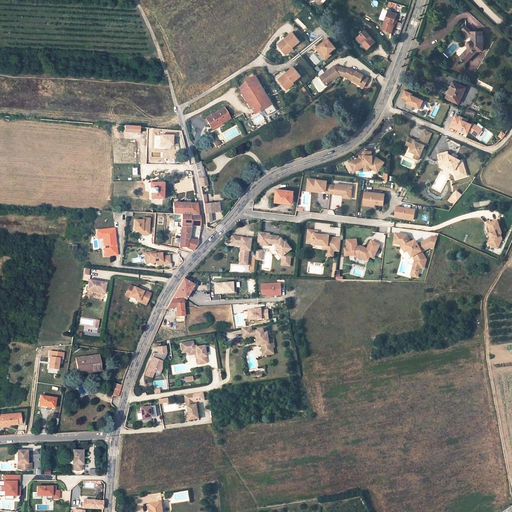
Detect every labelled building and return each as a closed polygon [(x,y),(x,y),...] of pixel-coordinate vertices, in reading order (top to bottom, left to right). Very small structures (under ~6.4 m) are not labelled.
[(394,24),(395,20),(396,18),(397,14),(389,11),(382,29),(392,32),(395,24),(394,24)] [(464,29),(473,38),(472,40),(471,41),(470,41),(469,41),(469,42),(468,43),(468,44),(468,45),(468,46),(468,47),(469,47),(460,57),(466,62),(475,53),(476,54),(479,51),(479,50),(483,50),(482,31),(472,32),(466,26),(464,29)] [(375,42),(365,31),(357,38),(362,42),(363,42),(365,45),(364,45),(368,49),(375,42)] [(292,33),(278,45),(285,53),(291,49),(289,47),(298,40),(292,33)] [(328,38),(322,43),(322,42),(315,48),(324,60),(331,55),(330,52),(335,48),(328,38)] [(359,84),(364,87),(368,80),(363,77),(364,75),(350,67),(348,69),(335,65),(320,77),(326,85),(332,80),(333,80),(340,75),(345,76),(353,81),(354,79),(360,82),(359,84)] [(293,68),(279,79),(285,88),(292,83),(290,81),(298,75),(293,68)] [(244,87),(258,111),(273,102),(257,75),(250,78),(244,87)] [(466,87),(453,82),(451,87),(450,90),(451,91),(448,98),(458,103),(466,87)] [(402,96),(408,99),(405,107),(412,110),(414,105),(422,109),(426,101),(412,94),(413,93),(405,90),(402,96)] [(205,118),(211,128),(221,122),(222,124),(230,119),(224,108),(205,118)] [(467,121),(468,119),(460,116),(460,117),(456,115),(451,126),(458,129),(459,128),(463,130),(464,132),(468,133),(469,131),(472,132),(477,136),(481,129),(476,124),(472,122),(472,123),(467,121)] [(424,145),(426,146),(430,136),(423,133),(419,142),(415,140),(415,139),(409,137),(406,144),(411,147),(409,150),(415,153),(413,157),(418,160),(424,145)] [(187,165),(189,165),(186,150),(180,151),(183,162),(187,162),(187,165)] [(365,154),(363,154),(363,156),(359,156),(359,158),(352,161),(356,168),(364,164),(369,164),(379,170),(384,162),(372,154),(372,151),(365,150),(365,154)] [(456,157),(452,154),(448,152),(447,150),(438,153),(438,154),(441,162),(442,162),(455,169),(458,176),(467,173),(462,158),(460,158),(456,157)] [(207,185),(206,178),(206,177),(204,177),(202,166),(201,161),(195,164),(200,186),(207,185)] [(369,167),(378,172),(379,170),(369,164),(364,164),(356,168),(352,161),(350,163),(354,172),(364,167),(364,171),(369,171),(369,167)] [(311,187),(312,178),(309,178),(307,191),(320,193),(320,191),(317,190),(317,188),(311,187)] [(317,179),(312,178),(311,187),(317,188),(317,190),(320,191),(327,192),(331,193),(332,184),(328,184),(328,181),(317,179)] [(162,200),(162,184),(149,183),(150,199),(162,200)] [(337,185),(332,184),(331,193),(335,193),(335,194),(344,195),(344,194),(352,195),(353,186),(337,184),(337,185)] [(451,194),(457,199),(462,193),(456,188),(451,194)] [(276,201),(292,203),(294,191),(277,189),(276,201)] [(364,201),(375,202),(375,204),(383,205),(385,194),(365,191),(364,201)] [(202,195),(204,203),(206,222),(211,221),(210,213),(219,212),(218,203),(207,204),(206,194),(202,195)] [(193,202),(193,204),(176,203),(176,202),(172,201),(172,203),(173,214),(181,215),(198,215),(196,204),(196,200),(194,200),(194,202),(193,202)] [(124,212),(142,213),(152,213),(151,207),(147,207),(147,205),(125,205),(124,212)] [(415,209),(399,207),(398,217),(413,219),(415,209)] [(181,233),(180,246),(188,247),(194,250),(197,245),(198,241),(189,239),(190,226),(191,224),(200,225),(200,216),(198,215),(181,215),(181,227),(181,233)] [(139,231),(142,231),(142,234),(149,234),(150,219),(143,218),(143,220),(134,220),(134,231),(139,231)] [(500,235),(495,222),(486,226),(489,235),(490,238),(491,241),(488,247),(496,250),(501,240),(499,236),(500,235)] [(114,243),(117,243),(115,228),(97,230),(98,236),(106,235),(106,240),(109,239),(109,242),(104,243),(106,255),(118,253),(117,246),(114,246),(114,243)] [(330,236),(318,234),(318,231),(308,230),(306,242),(310,243),(310,244),(324,246),(323,250),(327,251),(334,252),(340,252),(341,239),(330,237),(330,236)] [(278,241),(276,238),(264,236),(264,234),(258,234),(257,246),(261,246),(262,242),(269,243),(268,246),(274,246),(278,251),(277,251),(282,258),(281,260),(282,261),(282,263),(285,263),(284,267),(290,268),(291,258),(289,258),(285,254),(285,252),(288,250),(283,244),(282,245),(280,242),(279,240),(278,241)] [(106,235),(98,236),(98,238),(103,237),(104,243),(109,242),(109,239),(106,240),(106,235)] [(419,245),(417,242),(412,244),(408,236),(396,235),(395,245),(402,246),(406,253),(408,252),(412,259),(413,258),(415,261),(411,276),(417,277),(419,269),(424,270),(426,259),(422,252),(419,245)] [(249,251),(251,251),(252,240),(242,239),(243,237),(232,236),(231,244),(242,246),(240,260),(248,261),(249,251)] [(431,247),(434,237),(419,245),(422,252),(431,247)] [(346,249),(346,255),(355,255),(355,256),(364,259),(367,255),(374,258),(376,253),(375,253),(379,244),(371,241),(368,249),(362,246),(358,247),(357,240),(348,240),(349,249),(346,249)] [(277,251),(275,253),(282,263),(281,267),(284,267),(285,263),(282,263),(282,261),(281,260),(282,258),(277,251)] [(156,256),(153,256),(153,253),(144,254),(145,261),(150,261),(151,265),(162,263),(162,265),(170,264),(168,257),(161,258),(160,255),(156,256)] [(176,307),(175,303),(183,302),(182,297),(185,299),(187,296),(193,285),(183,279),(178,288),(176,291),(173,296),(166,308),(176,307)] [(91,280),(89,290),(105,293),(106,283),(91,280)] [(233,293),(232,283),(215,284),(215,294),(227,293),(233,293)] [(263,295),(266,295),(267,297),(282,296),(281,284),(262,285),(263,295)] [(139,290),(130,285),(126,294),(141,301),(141,303),(146,305),(151,294),(143,290),(143,291),(139,290)] [(125,295),(141,303),(141,301),(126,294),(125,295)] [(183,307),(183,302),(175,303),(176,307),(177,317),(184,316),(183,307)] [(262,308),(249,309),(250,319),(269,318),(268,309),(262,309),(262,308)] [(253,330),(252,325),(242,327),(244,337),(254,335),(253,330)] [(269,341),(268,335),(263,336),(262,330),(257,331),(257,335),(258,341),(261,340),(262,345),(261,345),(262,352),(263,353),(266,356),(273,355),(272,348),(275,348),(273,340),(271,340),(271,343),(269,344),(266,344),(265,341),(269,341)] [(198,359),(199,366),(207,365),(205,354),(202,355),(201,348),(196,349),(196,347),(193,347),(192,343),(180,344),(182,353),(187,352),(187,354),(187,357),(196,356),(196,360),(198,359)] [(155,369),(160,369),(160,364),(161,361),(162,361),(166,354),(165,346),(157,347),(158,352),(154,353),(145,375),(152,377),(155,371),(155,369)] [(49,357),(50,357),(48,368),(57,370),(59,359),(63,359),(64,353),(50,351),(49,357)] [(91,369),(92,372),(101,371),(99,355),(76,358),(77,371),(91,369)] [(113,395),(118,396),(121,385),(114,383),(112,388),(114,389),(113,395)] [(186,394),(185,395),(187,405),(188,406),(190,415),(186,415),(187,420),(199,418),(196,401),(205,399),(203,392),(186,394)] [(46,407),(54,408),(56,398),(41,396),(39,405),(46,407)] [(141,418),(150,416),(151,418),(155,417),(154,408),(150,409),(150,406),(139,408),(141,418)] [(18,425),(18,424),(22,424),(21,414),(2,415),(3,416),(0,416),(0,427),(3,428),(5,426),(11,425),(18,425)] [(28,463),(28,458),(18,458),(18,464),(21,464),(21,469),(23,470),(29,470),(32,470),(32,463),(28,463)] [(82,458),(72,458),(72,465),(73,465),(73,470),(81,470),(81,465),(82,465),(82,458)] [(20,475),(3,475),(3,481),(0,481),(0,485),(2,486),(2,491),(5,491),(5,496),(5,499),(11,499),(11,496),(20,496),(20,490),(17,489),(17,487),(17,482),(20,482),(20,475)] [(56,487),(38,486),(37,495),(52,495),(52,498),(59,498),(59,490),(56,490),(56,487)] [(83,508),(103,509),(103,501),(83,499),(83,508)] [(150,505),(151,509),(150,510),(150,511),(163,511),(162,503),(150,505)]
